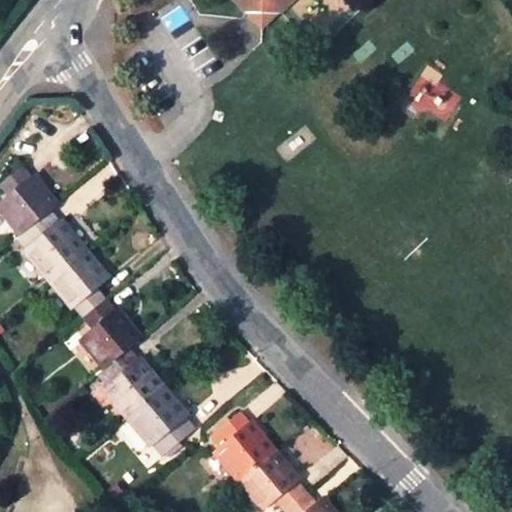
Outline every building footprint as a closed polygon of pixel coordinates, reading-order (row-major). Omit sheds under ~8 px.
[(236,0),(245,9),(251,4),(255,0),(265,0),(271,6),(277,12),(279,10),(290,0),(236,0)] [(266,10),(271,6),(265,0),(255,0),(251,4),(256,9),(266,10)] [(0,182),(0,184),(9,196),(34,177),(24,165),(0,182)] [(0,203),(0,204),(23,235),(48,216),(58,209),(34,177),(9,196),(0,203)] [(23,235),(32,247),(57,228),(48,216),(23,235)] [(57,228),(32,247),(27,251),(73,311),(79,307),(103,289),(108,285),(62,225),(57,228)] [(79,307),(96,330),(120,311),(103,289),(79,307)] [(143,342),(120,311),(96,330),(85,338),(108,368),(134,349),(143,342)] [(142,360),(134,349),(108,368),(116,379),(142,360)] [(142,360),(116,379),(106,387),(151,445),(176,427),(187,419),(142,360)] [(217,434),(226,444),(250,424),(242,414),(217,434)] [(275,503),(299,483),(250,424),(226,444),(216,452),(265,510),(275,503)] [(176,427),(151,445),(160,458),(185,440),(176,427)] [(305,511),(316,503),(299,483),(275,503),(282,511),(305,511)] [(316,503),(305,511),(330,511),(320,500),(316,503)]
